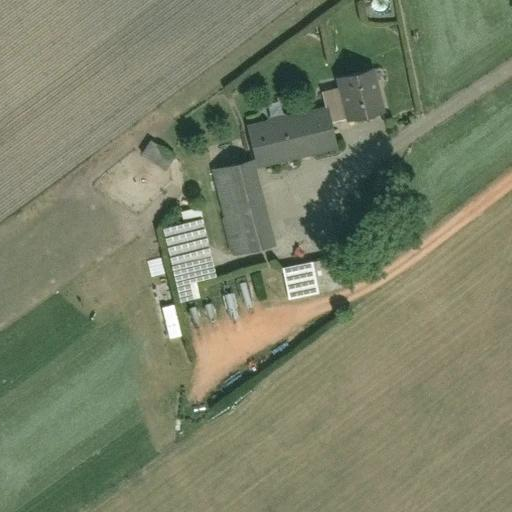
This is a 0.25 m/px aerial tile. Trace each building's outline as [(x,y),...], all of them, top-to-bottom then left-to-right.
[(368,78),(329,80),(331,114),(370,112),(368,78)] [(333,114),(257,127),(263,164),(339,152),(333,114)] [(135,164),(155,184),(178,162),(158,142),(135,164)] [(217,171),(233,261),(275,253),(260,164),(217,171)] [(169,231),(182,287),(222,277),(209,222),(169,231)] [(286,270),(290,300),(339,294),(336,264),(286,270)]
